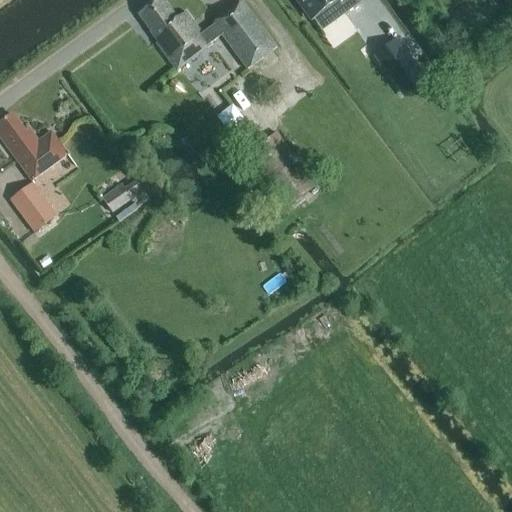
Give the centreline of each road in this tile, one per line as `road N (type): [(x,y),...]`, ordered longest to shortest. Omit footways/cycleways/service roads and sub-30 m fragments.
road 1 (track): [(187,511),(0,271)]
road 2 (unclassified): [(0,108),(150,0)]
